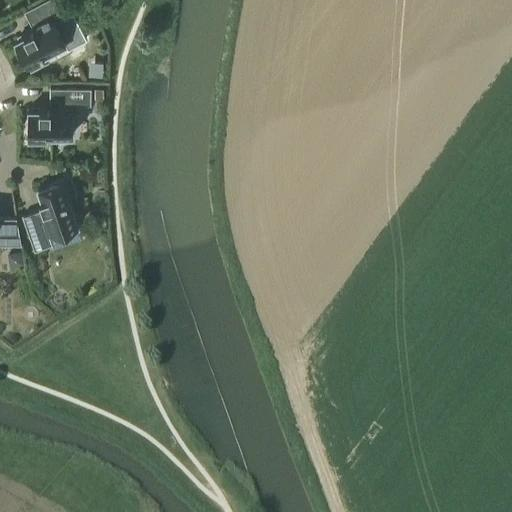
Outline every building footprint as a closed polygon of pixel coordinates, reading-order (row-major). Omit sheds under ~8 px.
[(15,40),(30,69),(47,59),(44,54),(66,42),(69,48),(87,39),(67,2),(63,5),(60,0),(43,0),(24,10),(33,28),(24,33),(25,35),(15,40)] [(103,63),(88,63),(88,78),(103,78),(103,63)] [(28,141),(47,141),(47,135),(72,135),(72,104),(91,104),(91,87),(50,87),(50,107),(39,107),(39,109),(28,109),(28,141)] [(75,195),(68,176),(38,187),(42,197),(39,198),(43,208),(22,215),(34,250),(52,244),(49,235),(78,225),(69,197),(75,195)] [(0,244),(21,244),(16,217),(0,217),(0,244)] [(11,266),(24,263),(22,250),(9,253),(11,266)]
